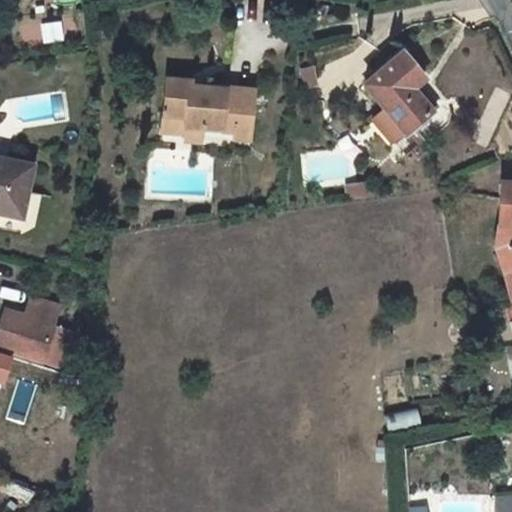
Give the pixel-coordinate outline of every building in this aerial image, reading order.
[(418,84),(425,78),(402,52),(365,84),(386,108),(374,118),(394,140),(405,131),(408,133),(433,111),(432,110),(413,88),(418,84)] [(311,68),(301,71),(305,87),(313,85),(311,78),(313,77),(311,68)] [(248,137),(252,90),(188,85),(188,80),(166,78),(162,130),(185,132),(185,125),(201,127),(234,129),(234,136),(248,137)] [(418,84),(413,88),(432,110),(437,106),(418,84)] [(201,127),(185,125),(185,132),(185,137),(200,138),(201,127)] [(0,213),(21,218),(27,192),(22,191),(26,170),(0,164),(0,213)] [(31,171),(26,170),(22,191),(27,192),(31,171)] [(495,249),(511,297),(511,183),(500,183),(498,228),(497,233),(495,249)] [(365,185),(350,187),(351,197),(366,195),(365,185)] [(32,296),(25,315),(53,325),(59,305),(32,296)] [(6,308),(0,327),(0,348),(57,367),(69,333),(52,327),(53,325),(25,315),(6,308)] [(20,451),(0,443),(0,463),(13,469),(20,451)] [(420,451),(413,464),(429,473),(436,462),(420,451)]
